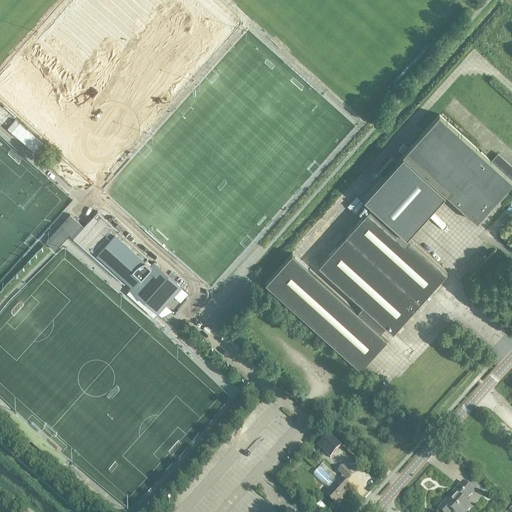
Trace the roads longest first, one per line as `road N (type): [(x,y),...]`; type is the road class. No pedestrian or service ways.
road 1 (tertiary): [(374,511),(481,392)]
road 2 (track): [(406,128),(473,54),(511,88)]
